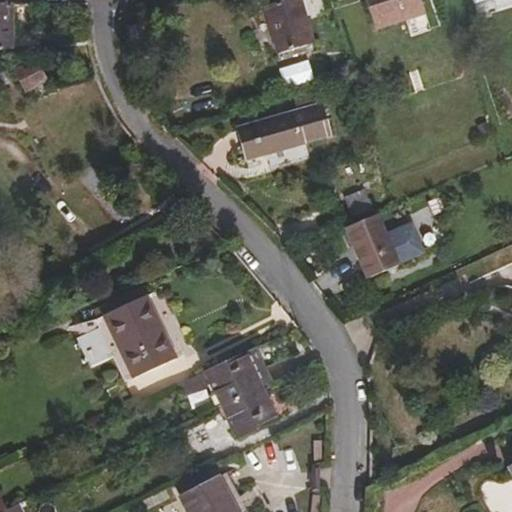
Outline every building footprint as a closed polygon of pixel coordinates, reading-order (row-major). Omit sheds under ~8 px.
[(0,0),(0,45),(12,44),(11,0),(0,0)] [(314,52),(298,0),(291,0),(263,8),(279,61),(314,52)] [(417,16),(412,0),(363,0),(371,29),(403,20),(417,16)] [(500,10),(511,6),(511,0),(479,0),(475,1),(480,16),(500,10)] [(45,74),(35,55),(16,65),(26,84),(45,74)] [(267,158),(333,132),(321,105),(240,136),(249,164),(267,158)] [(401,270),(397,255),(389,234),(382,222),(346,237),(362,275),(372,272),(379,288),(397,281),(395,273),(401,270)] [(174,353),(146,289),(103,309),(132,372),(174,353)] [(270,376),(255,342),(205,366),(220,401),(270,376)] [(282,407),(270,376),(220,401),(233,430),(282,407)] [(239,511),(215,468),(178,487),(192,511),(239,511)] [(0,507),(12,501),(6,489),(0,491),(0,507)] [(0,511),(24,511),(18,499),(12,501),(0,507),(0,511)]
